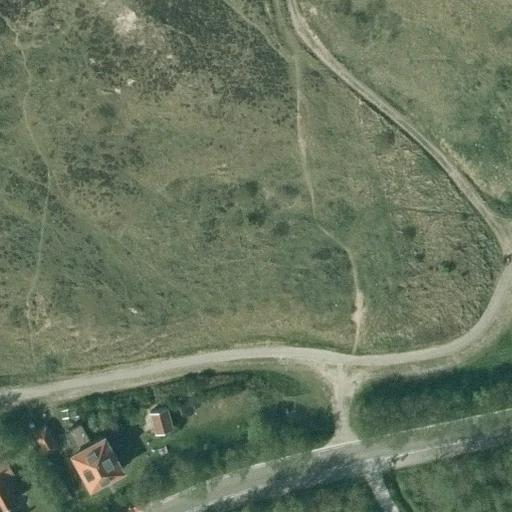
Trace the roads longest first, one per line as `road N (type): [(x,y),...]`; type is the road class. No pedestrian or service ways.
road 1 (tertiary): [(162,511),(267,472),(511,418)]
road 2 (track): [(0,406),(245,364),(338,369)]
road 3 (track): [(295,21),(306,42),(424,139),(470,192),(505,255)]
road 4 (track): [(349,370),(414,372),(453,363),(497,335),(511,311)]
